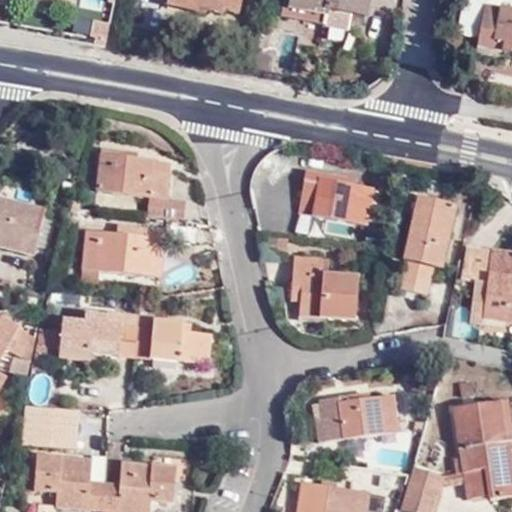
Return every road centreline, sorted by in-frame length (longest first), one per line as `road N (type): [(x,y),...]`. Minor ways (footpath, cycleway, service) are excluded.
road 1 (residential): [(239,107),(229,185),(269,369),(276,443),(255,511)]
road 2 (secondary): [(239,107),(0,63)]
road 3 (secondary): [(403,137),(239,107)]
road 4 (residential): [(403,137),(427,0)]
